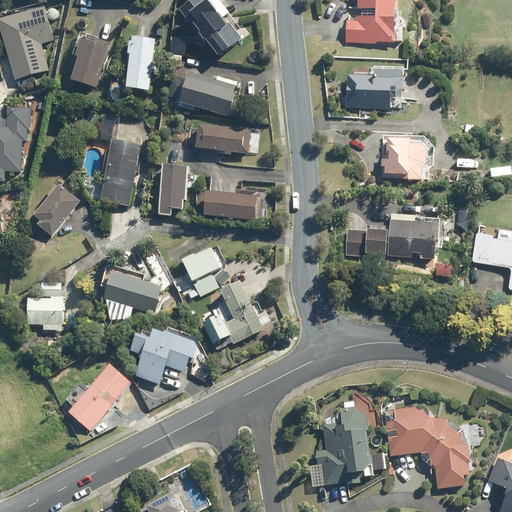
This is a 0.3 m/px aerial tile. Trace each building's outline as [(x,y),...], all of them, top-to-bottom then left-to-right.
[(348,44),(379,46),(379,44),(398,45),(400,6),(401,4),(401,0),(360,0),(360,9),(365,9),(365,18),(361,18),(360,22),(350,22),(348,44)] [(198,29),(197,31),(200,35),(202,34),(221,58),(243,42),(214,5),(192,21),(198,29)] [(51,9),(4,21),(19,81),(52,73),(45,45),(60,41),(55,21),(62,20),(59,8),(51,10),(51,9)] [(80,58),(83,59),(76,83),(100,90),(114,46),(87,38),(80,58)] [(133,57),(128,88),(152,92),(155,71),(157,71),(158,67),(156,66),(160,43),(136,39),(135,44),(133,44),(131,56),(133,57)] [(378,78),(351,76),(349,109),(393,111),(395,91),(407,92),(408,75),(378,73),(378,78)] [(185,106),(232,118),(239,93),(191,80),(185,106)] [(35,133),(36,109),(15,108),(14,128),(10,128),(11,121),(0,120),(0,181),(10,182),(10,173),(26,173),(28,141),(31,142),(32,133),(35,133)] [(120,141),(121,119),(107,119),(105,141),(120,141)] [(252,156),(254,133),(203,127),(200,150),(252,156)] [(386,157),(385,180),(426,182),(426,172),(433,168),(434,154),(428,148),(416,147),(416,142),(391,141),(390,157),(386,157)] [(105,203),(132,208),(145,149),(118,143),(105,203)] [(166,167),(162,217),(174,218),(175,210),(185,211),(186,202),(189,203),(192,170),(166,167)] [(487,169),(487,178),(500,178),(500,170),(487,169)] [(39,219),(45,224),(42,228),(55,238),(83,204),(64,188),(39,219)] [(211,194),(209,218),(258,223),(260,199),(211,194)] [(467,234),(468,210),(457,209),(457,225),(467,234)] [(425,256),(424,261),(439,262),(442,227),(395,222),(393,233),(372,231),(370,255),(389,257),(390,246),(392,246),(392,258),(416,260),(417,255),(425,256)] [(511,243),(496,241),(496,239),(495,237),(481,235),(479,237),(475,262),(477,265),(511,270),(511,269),(511,288),(511,289),(511,243)] [(185,263),(196,285),(225,271),(220,261),(226,258),(221,248),(197,259),(197,258),(185,263)] [(434,266),(434,276),(449,277),(450,266),(434,266)] [(118,278),(111,302),(155,313),(162,290),(141,284),(143,280),(136,278),(135,283),(118,278)] [(222,290),(217,279),(197,288),(202,299),(222,290)] [(64,299),(64,285),(45,284),(44,299),(64,299)] [(237,321),(224,328),(220,321),(207,327),(217,349),(228,343),(230,347),(235,344),(236,346),(267,332),(245,285),(224,294),(237,321)] [(194,300),(201,298),(198,292),(191,295),(194,300)] [(66,301),(30,300),(30,327),(46,327),(46,332),(64,333),(65,327),(66,327),(66,301)] [(149,360),(142,378),(163,385),(169,368),(188,374),(191,365),(195,366),(201,351),(198,345),(172,335),(171,337),(160,334),(157,344),(144,339),(143,339),(137,356),(149,360)] [(116,369),(73,415),(93,433),(136,388),(116,369)] [(358,407),(343,409),(345,422),(326,424),(329,450),(320,451),(321,464),(324,464),(327,485),(349,482),(349,484),(364,482),(363,477),(368,476),(368,470),(370,470),(374,465),(370,429),(371,429),(369,416),(358,407)] [(397,409),(398,420),(389,421),(393,456),(436,451),(440,488),(468,485),(467,475),(473,474),(471,461),(473,461),(472,445),(467,445),(462,432),(450,424),(451,419),(432,418),(425,410),(420,410),(420,407),(397,409)] [(492,480),(511,487),(511,492),(504,511),(511,511),(511,462),(501,458),(492,480)] [(185,511),(188,511),(179,493),(142,511),(185,511)]
